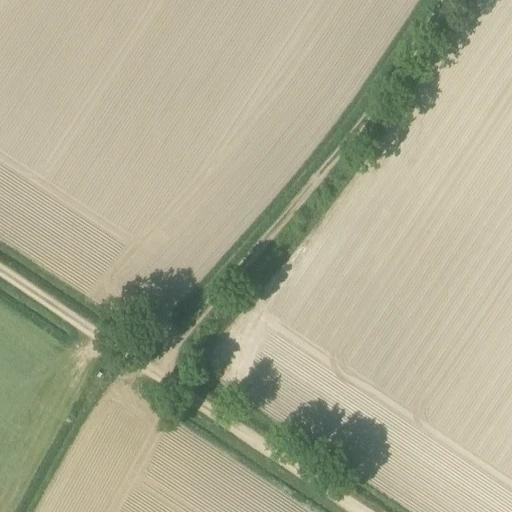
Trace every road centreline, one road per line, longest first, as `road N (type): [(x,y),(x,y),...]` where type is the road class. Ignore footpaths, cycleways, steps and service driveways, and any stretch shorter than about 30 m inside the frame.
road 1 (track): [(446,0),(354,137),(153,373)]
road 2 (track): [(0,272),(361,511)]
